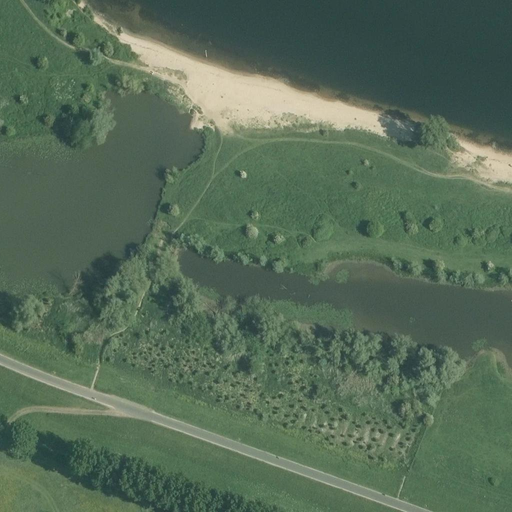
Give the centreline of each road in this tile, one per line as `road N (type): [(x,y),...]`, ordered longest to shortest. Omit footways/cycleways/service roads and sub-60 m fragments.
road 1 (unclassified): [(417,511),(0,358)]
road 2 (track): [(140,411),(19,411),(0,440)]
